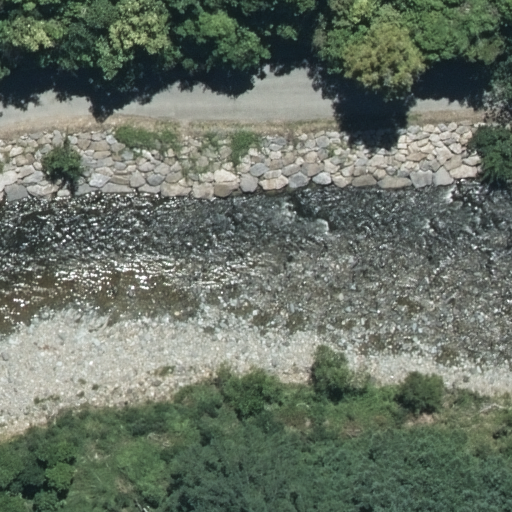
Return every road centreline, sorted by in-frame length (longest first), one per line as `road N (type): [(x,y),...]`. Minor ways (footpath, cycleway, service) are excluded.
road 1 (unclassified): [(511,98),(73,99),(0,108)]
road 2 (track): [(143,511),(116,264)]
